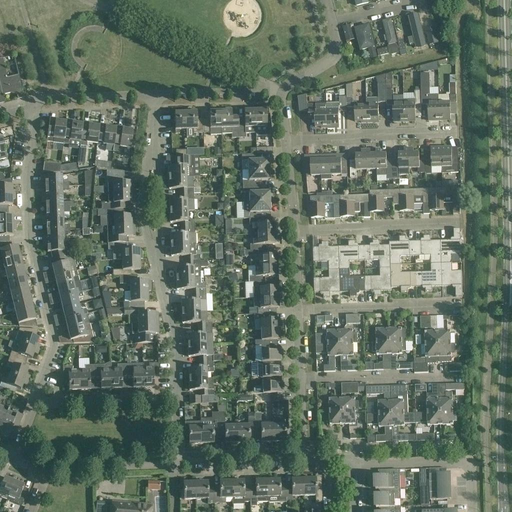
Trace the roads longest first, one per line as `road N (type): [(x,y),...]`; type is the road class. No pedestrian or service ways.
road 1 (residential): [(33,403),(52,344),(28,239),(30,110)]
road 2 (secondary): [(510,290),(504,1)]
road 3 (secondary): [(510,290),(504,511)]
road 4 (residential): [(299,379),(468,375)]
road 5 (residential): [(285,142),(453,132)]
road 6 (residential): [(292,230),(458,222)]
road 7 (residential): [(297,311),(460,305)]
road 8 (residential): [(355,464),(457,461),(470,473),(473,511)]
road 9 (residential): [(176,399),(155,246)]
road 10 (residential): [(33,403),(176,399)]
road 11 (residential): [(154,99),(281,94)]
road 12 (residential): [(30,110),(50,99),(154,99)]
road 13 (residential): [(180,462),(302,459)]
road 14 (residential): [(50,466),(171,462)]
